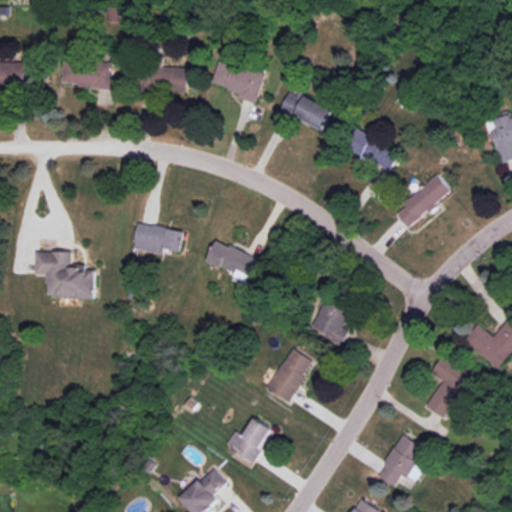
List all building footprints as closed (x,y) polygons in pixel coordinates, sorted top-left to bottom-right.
[(108,21),(119,21),(119,7),(109,6),(108,21)] [(146,64),(142,90),(193,96),(197,71),(165,67),(167,47),(155,45),(153,65),(146,64)] [(222,61),(215,87),(260,101),(268,75),(222,61)] [(28,62),(0,62),(0,91),(28,91),(28,62)] [(66,86),(114,89),(115,64),(67,62),(66,86)] [(328,133),(339,114),(295,90),(285,109),(328,133)] [(511,162),(511,117),(492,123),(504,165),(511,162)] [(396,171),(405,152),(356,130),(347,149),(396,171)] [(413,230),(457,193),(441,175),(398,212),(413,230)] [(188,232),(141,223),(136,249),(183,257),(188,232)] [(261,259),(220,240),(210,264),(251,282),(261,259)] [(75,253),(40,252),(39,275),(51,275),(51,297),(98,298),(98,268),(74,267),(75,253)] [(355,309),(330,296),(315,328),(340,340),(355,309)] [(468,341),(503,369),(511,357),(511,318),(497,337),(481,324),(468,341)] [(317,363),(296,349),(270,388),(291,402),(317,363)] [(430,406),(448,418),(476,374),(447,356),(435,375),(446,381),(430,406)] [(278,431),(258,418),(246,437),(238,432),(230,446),(257,464),(278,431)] [(426,467),(420,464),(429,448),(406,435),(382,476),(411,493),(426,467)] [(219,495),(231,485),(218,470),(185,499),(196,511),(216,511),(226,503),(219,495)] [(383,511),(362,498),(353,511),(383,511)]
